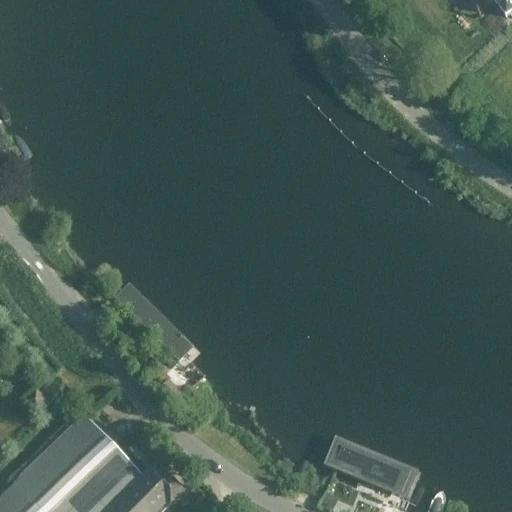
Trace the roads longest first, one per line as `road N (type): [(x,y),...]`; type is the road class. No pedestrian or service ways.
road 1 (residential): [(287,511),(236,484),(167,422),(0,220)]
road 2 (unclassified): [(511,190),(461,160),(342,39),(321,0)]
